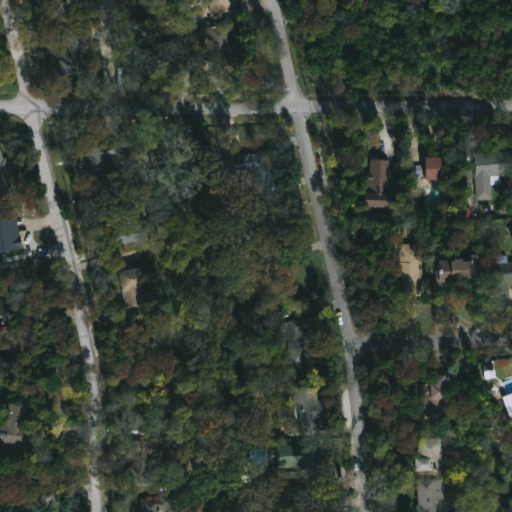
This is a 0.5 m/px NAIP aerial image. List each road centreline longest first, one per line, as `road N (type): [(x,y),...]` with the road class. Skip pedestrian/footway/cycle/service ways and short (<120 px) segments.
road 1 (residential): [(99,511),(96,373),(8,0)]
road 2 (residential): [(370,511),(354,342),(273,0)]
road 3 (tertiary): [(511,105),(0,107)]
road 4 (residential): [(511,336),(354,342)]
